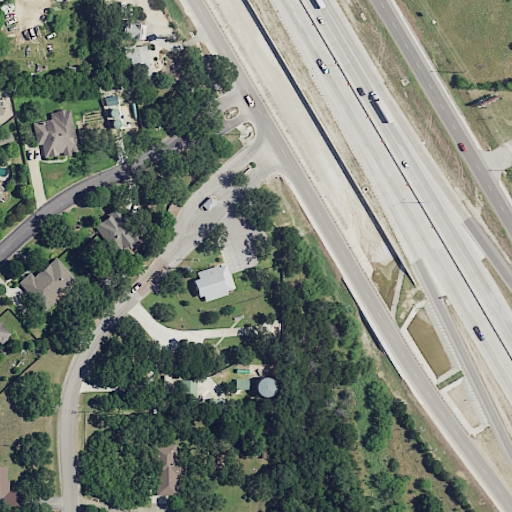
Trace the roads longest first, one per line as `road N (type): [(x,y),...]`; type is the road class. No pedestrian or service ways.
road 1 (secondary): [(195,0),(437,405),(511,509)]
road 2 (motorway): [(511,341),(311,0)]
road 3 (motorway): [(359,124),(511,457)]
road 4 (motorway): [(359,124),(511,383)]
road 5 (secondary): [(511,224),(376,0)]
road 6 (residential): [(72,511),(69,415),(79,365),(135,293)]
road 7 (motorway): [(511,283),(379,116)]
road 8 (residential): [(169,147),(65,199),(0,253)]
road 9 (motorway): [(285,0),(359,124)]
